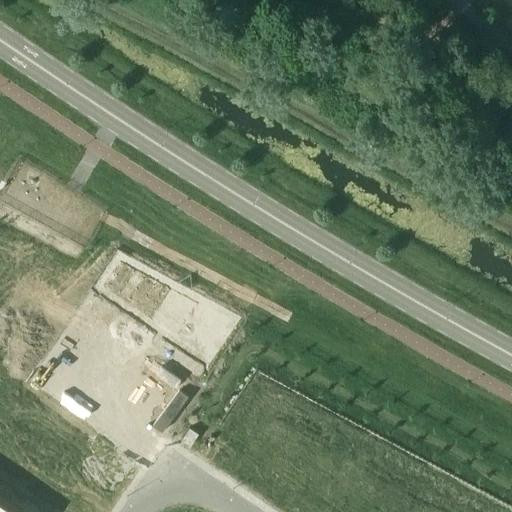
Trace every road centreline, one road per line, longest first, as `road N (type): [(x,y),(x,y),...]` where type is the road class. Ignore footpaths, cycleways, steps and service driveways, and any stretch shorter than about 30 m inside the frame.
road 1 (tertiary): [(511,360),(232,198),(0,41)]
road 2 (unclassified): [(133,511),(168,459),(242,511)]
